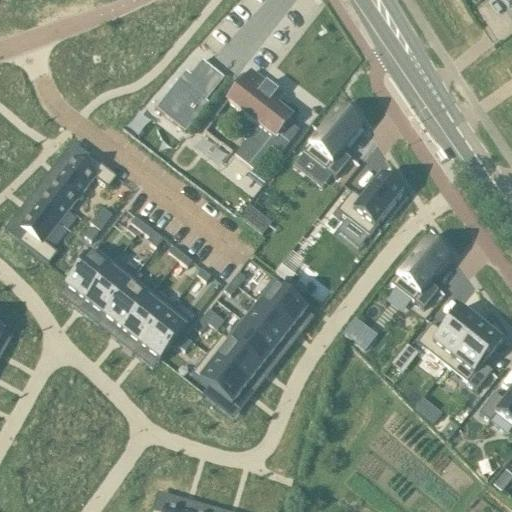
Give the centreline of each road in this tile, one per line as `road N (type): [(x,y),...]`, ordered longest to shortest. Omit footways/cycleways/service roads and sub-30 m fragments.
road 1 (residential): [(452,196),(416,223),(303,366),(269,446),(251,458),(214,457),(148,430)]
road 2 (tertiary): [(511,208),(396,32)]
road 3 (residential): [(396,32),(373,63),(377,88),(452,196)]
road 4 (residential): [(148,430),(58,341)]
road 5 (residential): [(58,341),(0,447)]
